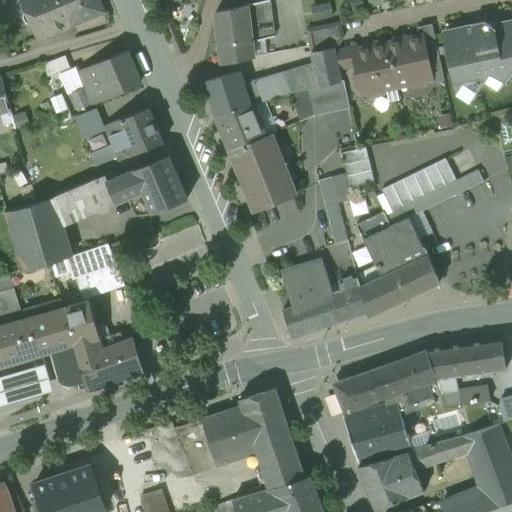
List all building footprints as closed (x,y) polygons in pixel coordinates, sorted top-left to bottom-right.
[(71,25),(60,0),(22,0),(27,12),(25,13),(23,17),(26,23),(30,25),(32,24),(38,39),(71,25)] [(103,0),(60,0),(71,25),(103,12),(106,5),(103,0)] [(269,0),(267,0),(247,5),(252,42),(275,36),(269,0)] [(311,6),(314,19),(333,14),(330,1),(311,6)] [(247,5),(216,12),(222,63),(254,57),(252,42),(247,5)] [(493,27),(485,22),(446,30),(456,80),(477,93),(490,73),(505,83),(511,71),(511,20),(495,24),(493,27)] [(339,23),(307,29),(312,51),(334,47),(337,47),(343,37),(339,23)] [(422,36),(387,43),(396,86),(407,84),(411,87),(423,85),(426,80),(431,79),(430,71),(424,43),(422,36)] [(436,41),(424,43),(430,71),(442,68),(436,41)] [(387,43),(353,50),(357,69),(354,74),(357,84),(362,88),(363,93),(367,93),(371,96),(383,93),(386,88),(396,86),(387,43)] [(334,47),(312,51),(315,66),(319,86),(320,86),(332,83),(341,81),(334,47)] [(125,51),(78,71),(76,66),(70,68),(59,73),(69,96),(71,95),(70,94),(84,88),(91,104),(92,105),(139,85),(125,51)] [(65,56),(43,64),(48,77),(70,68),(65,56)] [(315,66),(251,83),(255,96),(248,98),(250,106),(253,105),(293,93),(309,89),(319,86),(315,66)] [(239,72),(205,82),(216,116),(250,106),(248,98),(239,72)] [(2,78),(0,78),(0,111),(1,112),(11,109),(2,78)] [(341,81),(332,83),(338,111),(350,108),(344,80),(341,81)] [(332,83),(320,86),(327,113),(338,111),(332,83)] [(319,86),(309,89),(316,115),(327,113),(320,86),(319,86)] [(84,88),(70,94),(71,95),(77,110),(91,104),(84,88)] [(309,89),(293,93),(300,121),(316,115),(309,89)] [(216,116),(215,116),(220,127),(230,150),(265,136),(253,105),(250,106),(216,116)] [(149,108),(105,126),(113,146),(119,160),(119,161),(163,143),(149,108)] [(11,109),(1,112),(4,125),(14,123),(11,109)] [(265,136),(230,150),(254,211),(296,194),(271,133),(265,136)] [(119,160),(113,146),(105,150),(111,164),(119,160)] [(342,153),(345,165),(368,159),(365,147),(342,153)] [(169,155),(134,170),(143,193),(138,195),(144,209),(150,208),(152,214),(187,199),(169,155)] [(435,163),(446,186),(456,180),(445,158),(435,163)] [(368,159),(345,165),(347,173),(348,176),(371,170),(368,159)] [(424,168),(435,191),(446,186),(435,163),(424,168)] [(424,196),(435,191),(424,168),(413,173),(424,196)] [(134,170),(108,181),(105,175),(104,175),(116,204),(138,195),(143,193),(134,170)] [(371,170),(348,176),(351,188),(374,182),(371,170)] [(392,211),(385,215),(390,225),(409,216),(410,217),(483,181),(478,170),(456,180),(446,186),(435,191),(424,196),(414,201),(403,206),(392,211)] [(352,259),(338,203),(353,199),(351,188),(348,176),(347,173),(318,181),(319,183),(335,241),(334,242),(335,243),(326,245),(326,246),(336,243),(341,263),(352,259)] [(413,173),(403,179),(414,201),(424,196),(413,173)] [(104,175),(56,196),(64,224),(64,226),(116,204),(104,175)] [(403,179),(392,184),(403,206),(414,201),(403,179)] [(381,189),(384,194),(392,211),(403,206),(392,184),(381,189)] [(384,211),(385,215),(392,211),(384,194),(377,197),(384,211)] [(56,197),(6,212),(24,272),(58,260),(73,255),(64,226),(64,224),(56,197)] [(409,216),(390,225),(385,215),(384,211),(356,224),(381,276),(360,286),(366,312),(368,316),(440,282),(426,248),(424,248),(410,217),(409,216)] [(112,229),(93,236),(97,247),(107,244),(109,248),(117,245),(112,229)] [(336,243),(326,246),(332,266),(341,263),(336,243)] [(73,255),(58,260),(69,280),(81,276),(116,265),(109,248),(107,244),(97,247),(73,255)] [(366,246),(352,252),(357,264),(371,259),(366,246)] [(142,249),(133,250),(136,266),(145,265),(142,249)] [(332,266),(324,269),(341,321),(366,312),(360,286),(352,259),(341,263),(332,266)] [(116,265),(81,276),(92,297),(124,286),(116,265)] [(324,269),(302,276),(298,265),(281,270),(292,306),(283,309),(293,337),(341,321),(324,269)] [(0,317),(21,311),(10,275),(0,277),(0,317)] [(97,343),(85,302),(64,308),(75,344),(78,357),(121,341),(119,336),(97,343)] [(64,308),(0,326),(0,365),(52,351),(75,344),(64,308)] [(78,357),(77,357),(87,389),(141,370),(131,338),(121,341),(78,357)] [(502,339),(466,344),(471,374),(506,369),(502,339)] [(75,344),(52,351),(59,378),(71,385),(84,381),(87,391),(87,390),(87,389),(77,357),(78,357),(75,344)] [(466,344),(427,350),(437,378),(455,376),(471,374),(466,344)] [(427,350),(332,383),(344,413),(393,394),(408,390),(424,383),(437,378),(427,350)] [(47,363),(0,375),(0,406),(55,391),(47,363)] [(455,376),(437,378),(447,407),(475,403),(472,390),(458,391),(455,376)] [(424,383),(408,390),(409,393),(410,392),(415,410),(431,403),(424,383)] [(275,387),(239,399),(242,406),(202,419),(217,467),(257,454),(268,489),(305,477),(275,387)] [(487,388),(472,390),(475,403),(489,401),(487,388)] [(386,403),(342,416),(359,464),(411,449),(401,416),(415,410),(410,392),(409,393),(385,401),(386,403)] [(511,395),(501,399),(499,405),(501,414),(503,421),(511,418),(511,395)] [(501,414),(489,417),(491,427),(499,424),(503,423),(503,421),(501,414)] [(491,427),(462,436),(468,452),(481,488),(511,479),(511,459),(499,424),(491,427)] [(459,436),(432,443),(408,452),(409,452),(413,463),(435,456),(437,462),(468,452),(462,436),(459,436)] [(408,452),(358,466),(376,509),(424,491),(413,463),(409,452),(408,452)] [(103,460),(39,475),(47,511),(103,511),(104,511),(115,509),(103,460)] [(268,489),(233,500),(216,506),(217,511),(319,511),(324,510),(310,475),(268,489)] [(511,479),(481,488),(440,505),(443,511),(481,511),(511,501),(511,479)] [(4,481),(0,482),(0,511),(14,511),(9,495),(4,481)] [(171,511),(162,487),(139,496),(144,511),(171,511)] [(511,511),(511,503),(511,501),(481,511),(511,511)]
